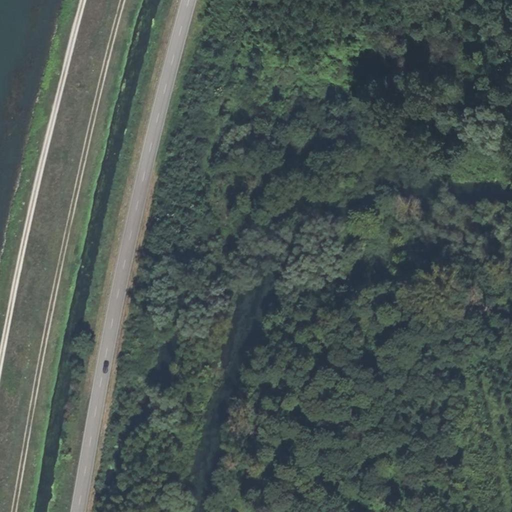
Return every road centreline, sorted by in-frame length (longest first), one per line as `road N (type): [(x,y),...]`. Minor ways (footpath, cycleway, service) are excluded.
road 1 (tertiary): [(190,0),(142,198),(86,511)]
road 2 (track): [(122,0),(101,63),(20,511)]
road 3 (track): [(68,0),(0,327)]
